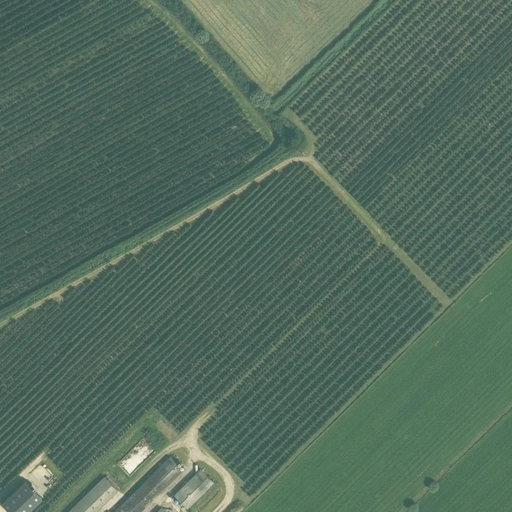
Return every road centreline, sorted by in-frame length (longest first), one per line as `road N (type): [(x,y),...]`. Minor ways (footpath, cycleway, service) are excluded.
road 1 (track): [(0,326),(293,157),(306,157),(445,301)]
road 2 (track): [(383,237),(99,511)]
